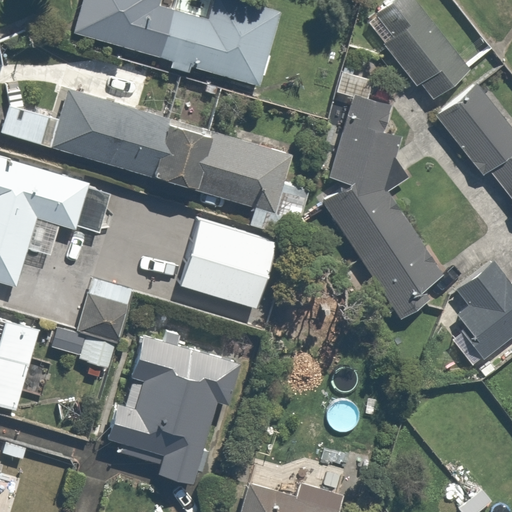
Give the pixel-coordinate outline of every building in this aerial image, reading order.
[(74,0),(68,24),(164,53),(161,62),(182,68),(185,59),(252,79),(273,6),(252,0),(74,0)] [(385,35),(376,42),(405,78),(411,74),(425,91),(458,65),(405,0),(391,0),(371,16),(385,35)] [(278,177),(276,176),(285,144),(63,81),(54,113),(0,98),(0,130),(244,201),(244,204),(245,207),(246,209),(247,212),(249,214),(251,217),(254,218),(256,220),(259,221),(262,222),(265,223),(268,223),(271,223),(274,222),(276,222),(279,220),(282,219),(284,217),(286,215),(288,212),(290,210),(291,207),(292,204),(292,201),(292,198),(292,195),(291,192),(290,190),(289,187),(288,184),(286,182),(283,180),(281,178),(278,177)] [(476,174),(483,168),(509,201),(505,205),(511,213),(511,135),(470,82),(429,115),(428,116),(427,117),(427,118),(426,119),(426,120),(425,121),(425,122),(425,123),(425,124),(426,124),(426,125),(426,126),(426,127),(427,128),(428,129),(428,130),(429,130),(430,131),(431,132),(432,132),(433,132),(434,132),(435,132),(436,133),(437,132),(438,132),(439,132),(440,132),(440,131),(441,131),(476,174)] [(331,180),(312,201),(374,285),(364,294),(385,318),(420,287),(411,277),(438,253),(378,185),(391,131),(381,129),(389,96),(346,86),(323,178),(331,180)] [(0,281),(13,285),(31,218),(69,228),(83,176),(0,152),(0,281)] [(271,236),(191,210),(169,280),(249,305),(271,236)] [(484,256),(449,285),(460,299),(444,313),(478,354),(511,325),(511,275),(505,281),(484,256)] [(125,283),(86,272),(72,321),(112,332),(125,283)] [(0,402),(11,405),(32,322),(0,314),(0,402)] [(234,356),(130,326),(120,361),(134,365),(124,396),(100,389),(87,434),(146,451),(142,466),(190,480),(200,447),(189,444),(202,398),(221,403),(234,356)] [(331,511),(333,507),(242,480),(232,511),(331,511)]
